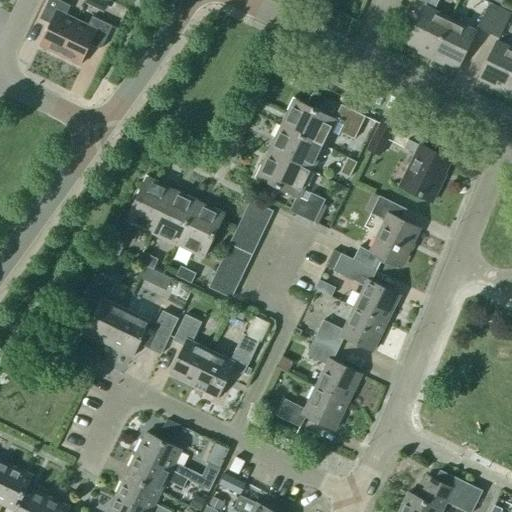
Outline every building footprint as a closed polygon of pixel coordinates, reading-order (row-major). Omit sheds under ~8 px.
[(60,56),(77,20),(66,15),(70,6),(58,0),(48,0),(39,19),(50,24),(40,46),(60,56)] [(431,58),(450,19),(433,11),(438,0),(419,0),(426,3),(407,43),(420,49),(418,52),(431,58)] [(488,33),(500,8),(489,2),(477,28),(488,33)] [(511,13),(500,8),(488,33),(499,38),(511,13)] [(88,26),(77,20),(60,56),(80,66),(90,44),(101,49),(112,26),(92,17),(88,26)] [(475,31),(450,19),(431,58),(444,65),(445,62),(458,68),(475,31)] [(490,87),(503,93),(511,74),(511,49),(496,41),(479,78),(492,84),(490,87)] [(511,74),(503,93),(511,97),(511,74)] [(336,121),(334,119),(293,100),(281,125),(324,146),(336,121)] [(341,105),(334,119),(336,121),(344,125),(340,133),(354,140),(365,116),(341,105)] [(379,156),(392,129),(380,124),(367,149),(379,156)] [(268,151),(312,172),(324,146),(281,125),(268,151)] [(440,181),(450,160),(420,145),(419,146),(408,140),(404,148),(415,154),(400,186),(432,202),(442,182),(440,181)] [(297,197),(299,197),(312,172),(268,151),(256,177),(297,197)] [(349,178),(357,162),(347,158),(339,173),(349,178)] [(152,233),(172,190),(146,177),(127,218),(119,214),(107,238),(103,249),(119,257),(134,225),(152,233)] [(177,245),(198,202),(172,190),(152,233),(177,245)] [(307,201),(299,197),(297,197),(289,211),(314,223),(325,200),(311,193),(307,201)] [(353,260),(376,271),(382,258),(400,267),(419,229),(401,220),(406,209),(379,196),(371,214),(385,221),(370,252),(359,247),(353,260)] [(251,201),(245,212),(267,223),(273,212),(251,201)] [(224,214),(198,202),(177,245),(203,258),(224,214)] [(267,223),(245,212),(240,223),(262,234),(267,223)] [(262,234),(240,223),(235,233),(257,244),(262,234)] [(235,233),(230,244),(252,255),(257,244),(235,233)] [(230,244),(225,255),(247,266),(252,255),(230,244)] [(371,282),(376,271),(353,260),(341,254),(334,251),(326,267),(333,271),(364,286),(354,308),(386,324),(400,296),(371,282)] [(153,269),(158,259),(142,252),(138,262),(153,269)] [(225,255),(219,266),(242,277),(247,266),(225,255)] [(196,273),(180,266),(176,276),(191,283),(196,273)] [(219,266),(214,277),(236,287),(242,277),(219,266)] [(108,345),(126,309),(107,300),(116,281),(100,273),(87,299),(98,304),(84,333),(108,345)] [(236,287),(214,277),(208,288),(231,299),(236,288),(236,287)] [(315,338),(338,349),(344,337),(373,351),(386,324),(354,308),(343,330),(323,320),(315,338)] [(150,321),(126,309),(108,345),(133,357),(150,321)] [(160,355),(178,319),(162,311),(156,323),(160,325),(149,349),(160,355)] [(193,387),(209,350),(192,341),(201,323),(185,315),(172,341),(183,346),(169,375),(193,387)] [(230,360),(209,350),(193,387),(218,399),(232,369),(243,375),(259,342),(243,334),(230,360)] [(315,387),(348,403),(361,375),(333,361),(338,349),(315,338),(306,355),(326,365),(315,387)] [(335,430),(348,403),(315,387),(304,409),(285,399),(277,416),(300,427),(306,416),(335,430)] [(145,433),(135,454),(187,479),(187,480),(209,491),(219,469),(208,464),(202,476),(175,463),(181,450),(145,433)] [(187,479),(135,454),(125,475),(160,492),(166,480),(183,488),(187,480),(187,479)] [(238,474),(244,461),(235,457),(229,469),(238,474)] [(0,487),(11,465),(0,460),(0,487)] [(26,486),(27,487),(32,476),(11,465),(0,487),(0,509),(3,504),(14,510),(15,510),(26,486)] [(423,493),(446,503),(463,511),(472,511),(482,492),(440,472),(435,482),(427,477),(422,486),(426,488),(423,493)] [(239,496),(244,484),(224,474),(218,485),(239,496)] [(160,492),(125,475),(115,495),(149,511),(171,511),(155,504),(160,492)] [(39,511),(47,496),(27,487),(26,486),(15,510),(14,510),(13,511),(39,511)] [(400,509),(405,511),(441,511),(446,503),(423,493),(420,500),(408,494),(400,509)] [(149,511),(115,495),(106,511),(149,511)] [(65,511),(68,507),(47,496),(39,511),(65,511)] [(189,506),(199,511),(205,500),(194,496),(189,506)] [(208,505),(218,510),(222,502),(212,497),(208,505)] [(241,511),(233,508),(231,511),(273,511),(256,503),(251,511),(241,511)]
